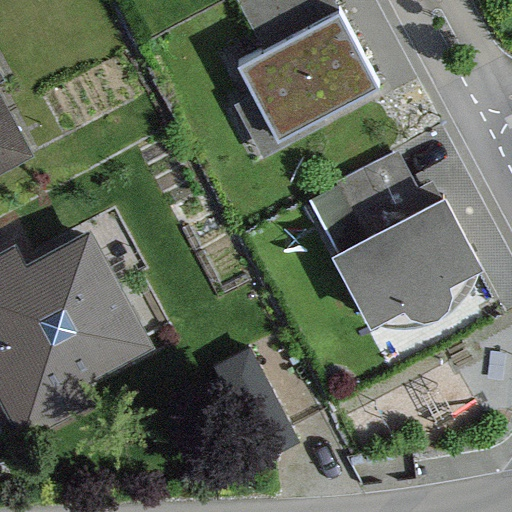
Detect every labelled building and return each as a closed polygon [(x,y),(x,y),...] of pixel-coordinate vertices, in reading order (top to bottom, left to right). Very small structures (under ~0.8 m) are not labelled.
[(333,10),(229,65),(267,137),(371,83),(333,10)] [(0,127),(0,160),(13,154),(0,127)] [(333,241),(416,206),(395,156),(312,191),(333,241)] [(436,201),(321,261),(362,339),(477,278),(436,201)] [(17,240),(0,248),(0,374),(27,422),(84,391),(75,376),(146,336),(89,232),(31,264),(17,240)] [(262,455),(300,435),(256,348),(217,367),(262,455)]
